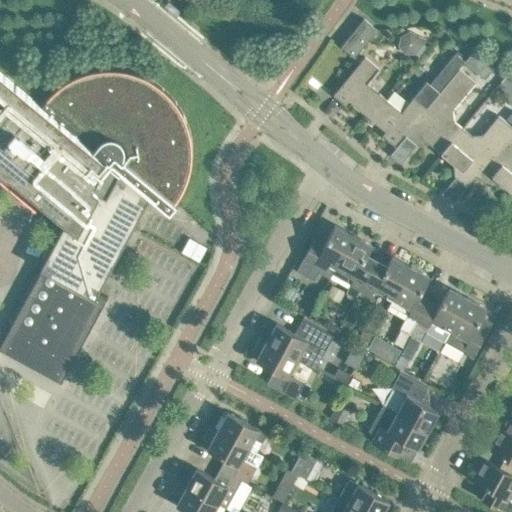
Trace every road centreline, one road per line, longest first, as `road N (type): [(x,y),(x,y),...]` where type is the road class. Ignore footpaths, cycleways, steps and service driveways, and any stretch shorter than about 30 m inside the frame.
road 1 (residential): [(130,511),(323,162)]
road 2 (residential): [(323,162),(134,0)]
road 3 (residential): [(323,162),(511,273)]
road 4 (residential): [(415,511),(511,329)]
